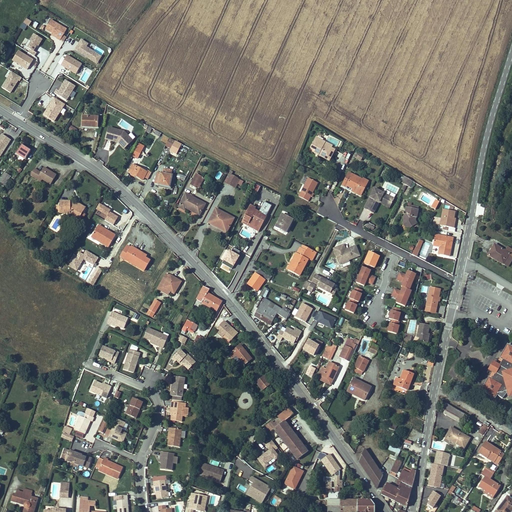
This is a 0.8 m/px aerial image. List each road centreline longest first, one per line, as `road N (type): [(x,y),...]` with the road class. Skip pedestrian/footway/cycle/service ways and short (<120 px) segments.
road 1 (tertiary): [(228,301),(107,179),(17,120)]
road 2 (tertiary): [(385,511),(228,301)]
road 3 (residential): [(413,511),(458,280)]
road 4 (residential): [(458,280),(511,52)]
road 5 (residential): [(329,209),(458,280)]
